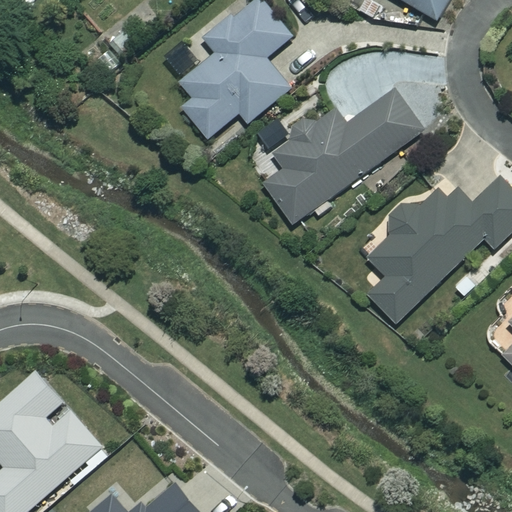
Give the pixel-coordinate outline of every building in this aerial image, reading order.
[(62,0),(0,0),(0,4),(31,34),(62,0)] [(293,39),(262,0),(259,0),(208,40),(219,55),(183,83),(196,100),(185,109),(209,139),(242,114),(250,123),(293,90),(268,58),(293,39)] [(402,0),(438,21),(450,0),(402,0)] [(201,62),(186,43),(167,57),(181,77),(201,62)] [(428,131),(400,91),(349,126),(338,111),(315,127),(312,122),(274,149),(288,170),(266,185),(294,224),(428,131)] [(387,241),(369,258),(390,279),(372,297),(398,325),(487,239),(497,250),(511,235),(511,189),(502,179),(476,205),(459,188),(449,197),(440,188),(422,204),(407,203),(388,221),(387,241)] [(498,268),(485,255),(452,288),(465,301),(498,268)] [(0,476),(0,511),(31,511),(108,444),(76,409),(59,425),(52,418),(70,402),(40,369),(0,404),(0,458),(9,468),(0,476)] [(206,511),(181,482),(151,508),(145,502),(134,511),(117,492),(94,511),(206,511)]
